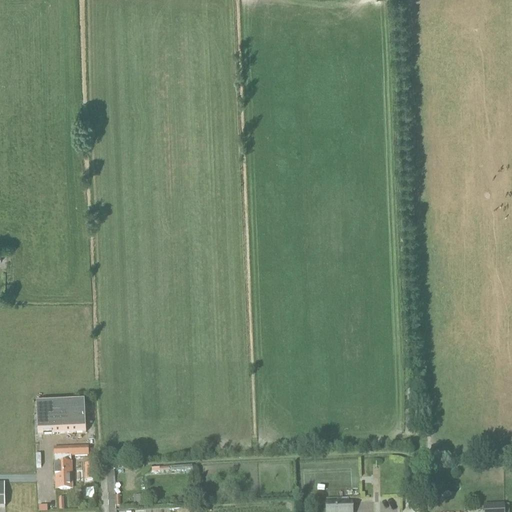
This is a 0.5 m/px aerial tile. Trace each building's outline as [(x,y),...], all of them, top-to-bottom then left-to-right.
[(35,435),(85,433),(84,405),(34,406),(35,435)] [(71,463),(71,457),(88,456),(88,447),(54,449),(56,491),(72,490),(71,463)] [(85,481),(94,481),(94,464),(84,465),(85,481)] [(100,466),(100,476),(101,497),(101,511),(116,511),(116,507),(115,497),(114,465),(100,466)] [(192,466),(151,469),(152,473),(186,470),(186,472),(188,472),(188,476),(192,475),(192,466)] [(351,511),(352,503),(325,503),(325,511),(351,511)]
